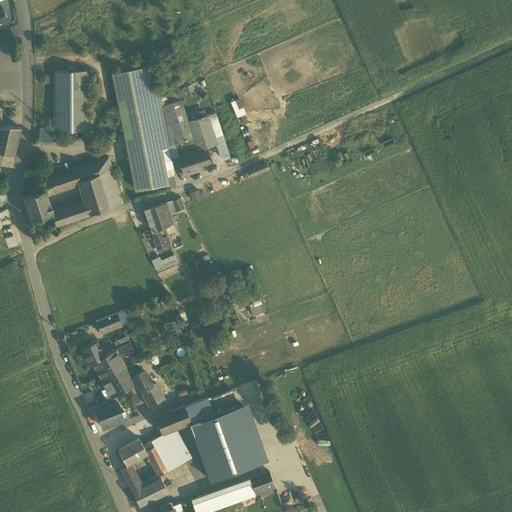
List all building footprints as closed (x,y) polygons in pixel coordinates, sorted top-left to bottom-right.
[(0,25),(9,20),(0,4),(0,25)] [(112,72),(135,190),(167,183),(166,176),(163,160),(160,147),(167,146),(159,105),(151,65),(112,72)] [(55,130),(88,130),(88,70),(55,70),(55,129),(55,130)] [(239,97),(230,100),(236,116),(245,112),(239,97)] [(186,140),(193,137),(188,123),(180,98),(164,104),(177,142),(186,140)] [(177,142),(164,104),(159,105),(167,146),(168,146),(175,143),(177,142)] [(216,114),(204,118),(214,147),(219,162),(230,158),(216,114)] [(204,118),(188,123),(193,137),(197,149),(199,156),(206,154),(205,150),(214,147),(204,118)] [(0,138),(17,142),(21,128),(19,127),(8,125),(0,126),(0,138)] [(39,141),(53,142),(54,129),(40,127),(39,141)] [(186,140),(190,151),(197,149),(193,137),(186,140)] [(14,154),(17,142),(0,138),(0,159),(2,151),(14,154)] [(175,143),(168,146),(170,158),(179,155),(175,143)] [(170,159),(170,158),(168,146),(167,146),(160,147),(163,160),(170,159)] [(199,156),(197,149),(190,151),(179,155),(183,169),(194,165),(195,170),(203,167),(199,156)] [(199,156),(203,167),(209,165),(206,154),(199,156)] [(76,180),(79,179),(99,173),(111,169),(107,156),(72,167),(73,170),(76,180)] [(174,174),(170,159),(163,160),(166,176),(174,174)] [(266,161),(248,169),(251,176),(269,169),(266,161)] [(111,169),(99,173),(109,206),(122,202),(111,169)] [(77,182),(76,180),(73,170),(41,181),(44,190),(45,190),(46,193),(77,182)] [(79,179),(86,201),(90,212),(109,206),(99,173),(79,179)] [(198,188),(189,191),(193,200),(202,197),(198,188)] [(23,197),(32,220),(52,213),(53,213),(52,212),(46,193),(45,190),(44,190),(23,197)] [(175,209),(176,210),(183,208),(179,197),(173,199),(175,209)] [(175,209),(173,199),(166,202),(169,211),(175,209)] [(86,201),(73,205),(77,217),(90,212),(86,201)] [(144,209),(151,230),(158,228),(165,226),(173,223),(169,211),(166,202),(144,209)] [(73,205),(65,208),(69,219),(77,217),(73,205)] [(55,223),(69,219),(65,208),(52,212),(53,213),(52,213),(55,223)] [(175,231),(173,223),(165,226),(167,233),(175,231)] [(167,233),(165,226),(158,228),(161,237),(166,235),(168,235),(167,233)] [(161,237),(158,228),(151,230),(153,238),(156,249),(169,244),(166,235),(161,237)] [(174,254),(161,260),(163,265),(164,268),(178,262),(174,254)] [(151,259),(155,269),(163,265),(161,260),(159,256),(151,259)] [(246,296),(236,299),(238,305),(248,302),(246,296)] [(260,298),(248,302),(252,315),(264,311),(260,298)] [(171,305),(164,308),(168,317),(174,314),(171,305)] [(126,309),(117,312),(120,321),(129,317),(126,309)] [(95,321),(100,333),(115,327),(117,322),(120,321),(117,312),(98,320),(95,321)] [(177,319),(171,321),(176,335),(180,334),(182,333),(177,319)] [(199,323),(188,327),(192,337),(203,333),(199,323)] [(186,332),(182,333),(180,334),(183,342),(189,340),(186,332)] [(126,337),(114,342),(117,348),(117,347),(129,343),(126,337)] [(97,341),(90,344),(96,356),(98,355),(100,357),(104,355),(101,348),(97,341)] [(118,349),(121,356),(133,350),(129,342),(129,343),(117,347),(118,349)] [(87,361),(89,364),(92,362),(93,362),(92,361),(97,359),(96,356),(90,344),(87,346),(86,344),(81,347),(82,348),(81,348),(83,352),(87,361)] [(104,355),(114,372),(124,366),(119,357),(115,350),(104,355)] [(87,361),(83,352),(76,355),(80,364),(87,361)] [(186,354),(178,357),(181,364),(189,360),(186,354)] [(92,362),(101,379),(114,372),(104,355),(100,357),(98,355),(96,356),(97,359),(92,361),(93,362),(92,362)] [(143,368),(145,370),(150,367),(146,358),(136,362),(140,370),(143,368)] [(135,383),(134,382),(128,372),(125,366),(124,366),(114,372),(125,389),(135,383)] [(137,382),(141,391),(152,385),(145,370),(143,368),(140,370),(135,372),(132,374),(136,381),(137,382)] [(134,382),(136,381),(132,374),(135,372),(133,369),(128,372),(134,382)] [(101,379),(111,396),(115,394),(125,389),(114,372),(101,379)] [(156,383),(152,385),(141,391),(142,391),(149,404),(163,396),(156,383)] [(100,402),(102,406),(117,400),(118,400),(115,394),(111,396),(100,402)] [(135,394),(129,397),(133,405),(139,401),(135,394)] [(208,396),(184,405),(190,422),(214,414),(208,396)] [(102,406),(95,409),(102,427),(124,418),(117,400),(102,406)] [(247,402),(238,405),(258,463),(268,459),(247,402)] [(155,416),(162,433),(167,431),(176,428),(190,423),(190,422),(184,405),(155,416)] [(210,480),(258,463),(238,405),(214,414),(190,422),(190,423),(210,480)] [(176,428),(167,431),(183,462),(191,458),(176,428)] [(159,475),(183,462),(167,431),(162,433),(162,434),(152,439),(148,441),(148,442),(143,444),(147,452),(158,473),(159,475)] [(127,463),(127,464),(131,462),(133,460),(147,452),(143,444),(138,437),(118,449),(126,463),(127,463)] [(146,487),(133,460),(127,463),(121,466),(139,505),(167,490),(161,479),(146,487)] [(269,471),(253,476),(259,491),(274,486),(269,471)] [(255,493),(259,491),(253,476),(249,477),(249,478),(255,493)] [(191,498),(195,511),(204,511),(210,510),(255,494),(255,493),(249,478),(191,498)] [(159,504),(162,510),(173,506),(170,500),(159,504)]
